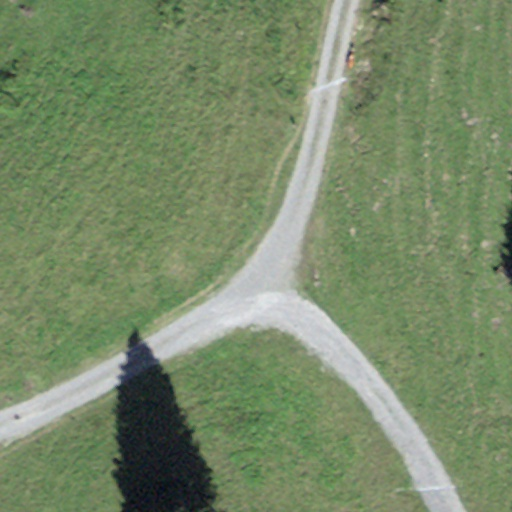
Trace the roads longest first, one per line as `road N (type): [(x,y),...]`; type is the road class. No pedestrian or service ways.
road 1 (track): [(363,0),(305,223),(272,295),(201,346),(51,425),(0,442)]
road 2 (track): [(272,295),(425,465),(447,511)]
